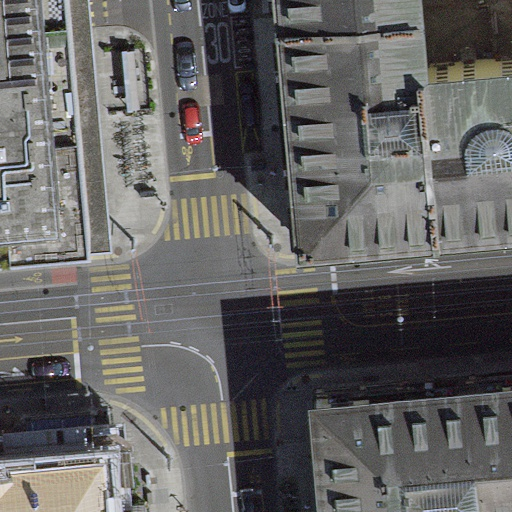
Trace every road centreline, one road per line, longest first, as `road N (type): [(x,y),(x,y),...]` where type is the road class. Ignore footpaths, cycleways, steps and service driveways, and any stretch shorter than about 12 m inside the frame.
road 1 (residential): [(219,305),(193,0)]
road 2 (residential): [(219,305),(511,278)]
road 3 (tertiary): [(0,325),(219,305)]
road 4 (tertiary): [(219,305),(242,511)]
